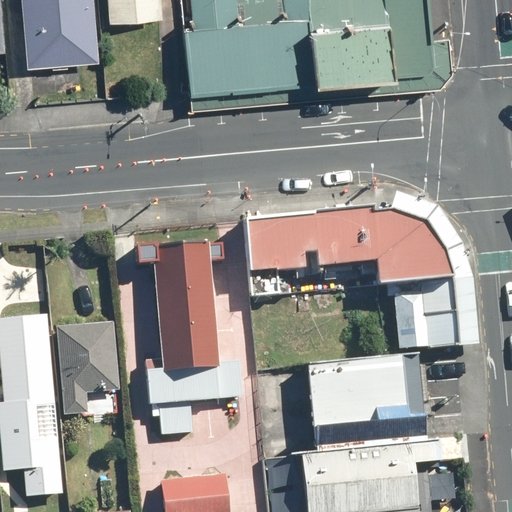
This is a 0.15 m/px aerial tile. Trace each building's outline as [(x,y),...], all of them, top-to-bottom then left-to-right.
[(18,0),(22,43),(24,63),(95,58),(90,0),(18,0)] [(104,0),(106,20),(160,15),(158,0),(104,0)] [(180,31),(187,89),(431,69),(423,0),(278,0),(281,20),(237,24),(233,0),(186,0),(191,30),(180,31)] [(389,208),(236,222),(242,296),(277,294),(275,273),(378,263),(379,286),(389,286),(456,281),(448,252),(426,222),(389,208)] [(219,242),(132,249),(133,265),(150,264),(157,358),(139,359),(143,405),(152,404),(154,433),(189,430),(187,401),(239,398),(237,361),(216,362),(209,257),(220,256),(219,242)] [(456,281),(389,286),(394,351),(462,344),(456,281)] [(42,313),(0,317),(0,409),(51,404),(42,313)] [(111,320),(53,324),(59,415),(85,413),(84,393),(116,391),(111,320)] [(417,356),(304,365),(310,430),(423,420),(417,356)] [(256,457),(259,511),(380,511),(419,508),(413,443),(256,457)] [(53,446),(17,449),(20,491),(57,488),(53,446)] [(224,511),(221,474),(153,481),(156,511),(224,511)]
